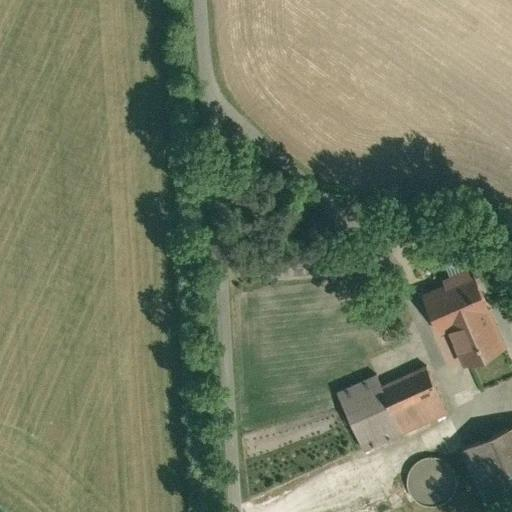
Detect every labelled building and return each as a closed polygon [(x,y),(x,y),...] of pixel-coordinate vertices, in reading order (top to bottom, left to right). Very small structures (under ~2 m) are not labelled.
[(511,372),(511,343),(492,299),(475,259),(427,280),(445,320),(451,317),(482,385),(511,372)] [(430,351),(385,370),(407,420),(451,401),(430,351)] [(381,361),(341,379),(366,438),(407,420),(385,370),(381,361)] [(511,415),(466,436),(487,485),(511,474),(511,415)] [(455,486),(460,478),(462,468),(460,459),(454,451),(446,446),(437,444),(427,446),(419,452),(414,460),(412,469),(415,479),(420,487),(428,492),(438,494),(447,491),(455,486)]
